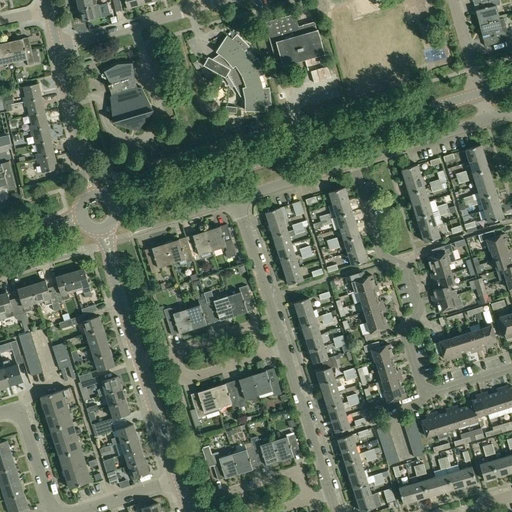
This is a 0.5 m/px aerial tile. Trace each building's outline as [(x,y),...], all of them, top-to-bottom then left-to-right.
[(76,0),(79,8),(93,5),(96,5),(96,4),(97,2),(96,0),(76,0)] [(119,0),(113,0),(113,1),(114,5),(116,12),(122,10),(119,0)] [(124,0),(127,9),(142,5),(140,0),(124,0)] [(485,8),(478,10),(481,24),(502,19),(502,18),(497,19),(494,6),(500,4),(498,0),(492,0),(484,2),(485,8)] [(93,5),(79,8),(82,21),(96,18),(101,17),(98,4),(96,5),(93,5)] [(295,13),(264,22),(275,59),(281,57),(283,64),(324,53),(322,47),(317,30),(315,23),(314,21),(299,26),(295,13)] [(340,16),(344,34),(358,31),(354,13),(340,16)] [(502,19),(481,24),(485,37),(490,36),(492,44),(510,40),(507,31),(505,32),(502,19)] [(383,37),(372,38),(373,52),(400,49),(397,31),(382,33),(383,37)] [(208,57),(203,66),(226,78),(228,76),(246,106),(246,110),(246,111),(264,112),(264,111),(263,105),(271,105),(269,87),(262,89),(261,84),(258,76),(265,74),(258,58),(252,62),(248,57),(243,51),(249,46),(237,34),(231,40),(227,36),(227,35),(217,51),(220,53),(212,59),(208,57)] [(349,42),(353,60),(367,57),(363,39),(349,42)] [(23,40),(9,44),(13,62),(13,60),(20,58),(20,60),(26,59),(28,65),(34,64),(34,62),(32,52),(31,47),(25,48),(23,40)] [(0,64),(13,62),(9,44),(0,45),(0,64)] [(403,61),(357,69),(360,82),(404,74),(403,66),(404,66),(403,61)] [(116,64),(104,71),(110,83),(108,84),(110,88),(112,96),(110,96),(113,122),(137,130),(153,110),(142,87),(137,87),(134,76),(133,64),(132,62),(117,63),(116,64)] [(328,66),(311,71),(314,83),(332,78),(328,66)] [(25,96),(23,97),(24,102),(42,98),(39,83),(23,87),(25,96)] [(12,96),(4,98),(5,104),(13,102),(12,96)] [(42,98),(24,102),(25,106),(27,106),(30,115),(45,112),(42,98)] [(32,124),(29,125),(30,130),(48,126),(45,112),(30,115),(32,124)] [(48,126),(30,130),(32,135),(34,134),(36,144),(51,140),(48,126)] [(0,138),(0,145),(10,144),(9,136),(0,138)] [(38,153),(36,154),(37,158),(54,155),(51,140),(36,144),(38,153)] [(481,144),(465,149),(469,162),(485,157),(481,144)] [(453,153),(443,156),(445,162),(454,158),(453,153)] [(54,155),(37,158),(38,163),(40,163),(42,172),(58,169),(54,155)] [(440,157),(430,160),(431,166),(441,163),(440,157)] [(485,157),(469,162),(473,174),(489,169),(485,157)] [(417,164),(402,169),(405,181),(421,176),(417,164)] [(2,166),(0,166),(0,189),(8,188),(8,190),(16,188),(11,171),(4,173),(2,166)] [(489,169),(473,174),(477,186),(492,181),(489,169)] [(421,176),(405,181),(409,193),(425,188),(421,176)] [(492,181),(477,186),(481,198),(496,193),(492,181)] [(441,183),(431,187),(432,192),(443,188),(441,183)] [(345,187),(329,192),(332,204),(349,199),(345,187)] [(425,188),(409,193),(413,205),(429,201),(425,188)] [(496,193),(481,198),(484,210),(500,205),(496,193)] [(315,196),(306,199),(307,204),(317,201),(315,196)] [(349,199),(332,204),(336,216),(352,211),(349,199)] [(300,201),(292,203),(296,216),(304,213),(300,201)] [(429,201),(413,205),(417,218),(433,213),(429,201)] [(274,209),(265,211),(269,224),(284,219),(281,211),(285,210),(284,205),(274,209)] [(500,205),(484,210),(488,222),(504,217),(500,205)] [(361,224),(368,222),(364,208),(357,210),(361,224)] [(352,211),(336,216),(340,228),(356,223),(352,211)] [(433,213),(417,218),(420,230),(436,225),(433,213)] [(331,218),(321,221),(322,226),(332,223),(331,218)] [(284,219),(269,224),(273,236),(288,231),(284,219)] [(474,221),(464,224),(465,229),(475,226),(474,221)] [(356,223),(340,228),(344,240),(360,235),(356,223)] [(219,226),(206,230),(212,250),(225,246),(227,250),(227,251),(225,252),(227,258),(237,255),(234,247),(227,224),(219,226)] [(436,225),(420,230),(424,242),(440,237),(439,232),(436,225)] [(461,225),(450,228),(452,233),(463,230),(461,225)] [(304,226),(293,229),(295,234),(305,231),(304,226)] [(288,231),(273,236),(277,248),(291,243),(289,236),(295,234),(293,229),(288,231)] [(196,242),(189,245),(194,260),(200,258),(199,254),(212,250),(206,230),(194,234),(196,242)] [(492,231),(480,235),(482,241),(488,240),(491,250),(492,249),(508,245),(508,244),(505,233),(494,237),(492,231)] [(360,235),(344,240),(347,252),(364,247),(360,235)] [(337,237),(326,240),(328,245),(338,242),(337,237)] [(178,239),(165,243),(172,263),(179,261),(180,265),(186,263),(194,260),(189,245),(181,247),(178,239)] [(165,243),(152,247),(154,255),(158,267),(172,263),(165,243)] [(291,243),(277,248),(281,260),(295,255),(291,243)] [(434,256),(428,258),(432,268),(433,267),(449,262),(456,260),(453,250),(452,243),(432,250),(434,256)] [(508,245),(492,249),(495,259),(511,254),(511,249),(511,250),(509,249),(508,245)] [(310,246),(300,249),(301,254),(311,250),(310,246)] [(364,247),(347,252),(351,265),(367,260),(364,247)] [(311,250),(301,254),(303,258),(313,255),(311,250)] [(511,254),(495,259),(498,270),(504,268),(511,265),(511,254)] [(154,255),(147,258),(152,274),(159,271),(158,267),(154,255)] [(295,255),(281,260),(284,272),(299,267),(295,255)] [(433,275),(431,275),(433,279),(453,273),(449,262),(433,267),(435,272),(433,275)] [(336,264),(326,267),(328,272),(338,269),(336,264)] [(299,267),(284,272),(288,285),(303,280),(299,267)] [(84,268),(70,273),(75,290),(82,288),(84,293),(91,291),(84,268)] [(357,273),(346,276),(348,283),(351,282),(354,292),(357,291),(358,291),(375,285),(372,275),(366,277),(364,271),(357,273)] [(58,284),(53,286),(58,301),(70,298),(68,292),(75,290),(70,273),(56,277),(58,284)] [(453,273),(433,279),(434,283),(435,282),(438,284),(440,288),(450,285),(456,283),(453,273)] [(45,280),(32,285),(37,302),(44,300),(46,305),(51,303),(54,311),(60,309),(58,301),(53,286),(48,288),(45,280)] [(375,285),(358,291),(362,301),(378,296),(376,291),(378,288),(379,288),(378,284),(375,286),(375,285)] [(20,296),(15,298),(20,313),(22,320),(25,331),(32,329),(26,311),(32,310),(30,304),(37,302),(32,285),(18,289),(20,296)] [(241,291),(227,296),(233,316),(247,311),(245,303),(252,301),(248,289),(247,285),(240,288),(241,291)] [(433,297),(432,298),(433,301),(453,295),(457,294),(455,290),(452,291),(450,285),(440,288),(433,290),(435,295),(433,297)] [(211,291),(204,293),(205,295),(206,298),(207,302),(211,314),(218,312),(221,320),(233,316),(227,296),(214,300),(213,296),(211,291)] [(329,291),(319,295),(320,299),(331,296),(329,291)] [(7,292),(0,294),(0,313),(6,311),(8,317),(13,315),(20,313),(15,298),(9,300),(7,292)] [(453,295),(433,301),(434,305),(435,304),(439,306),(440,311),(457,306),(455,300),(458,299),(457,294),(453,295)] [(378,296),(362,301),(365,311),(385,305),(383,301),(382,302),(379,301),(378,296)] [(309,297),(294,302),(298,314),(313,310),(309,297)] [(199,305),(186,309),(193,329),(206,324),(203,317),(211,314),(207,302),(206,298),(198,301),(199,305)] [(504,300),(491,304),(493,310),(505,306),(504,300)] [(95,304),(81,309),(83,313),(83,315),(97,310),(95,304)] [(385,305),(365,311),(368,322),(384,317),(383,312),(384,309),(386,309),(385,305)] [(169,308),(163,310),(169,328),(176,326),(179,333),(193,329),(186,309),(173,313),(171,309),(169,308)] [(313,310),(298,314),(302,326),(317,322),(313,310)] [(501,318),(497,319),(503,338),(507,336),(507,338),(511,336),(511,325),(509,314),(501,317),(501,318)] [(99,316),(82,321),(86,334),(103,329),(99,316)] [(370,333),(364,335),(366,341),(378,337),(376,331),(389,327),(386,316),(384,317),(368,322),(367,322),(370,333)] [(332,317),(322,320),(324,325),(334,322),(332,317)] [(71,319),(59,322),(61,328),(73,325),(71,319)] [(317,322),(302,326),(306,338),(321,334),(317,322)] [(493,325),(482,328),(487,344),(486,344),(488,348),(492,347),(491,345),(493,342),(498,341),(493,325)] [(482,328),(472,331),(478,351),(481,350),(481,348),(482,346),(486,344),(487,344),(482,328)] [(103,329),(86,334),(90,346),(107,341),(103,329)] [(472,331),(461,334),(466,351),(471,349),(473,350),(474,352),(478,351),(472,331)] [(30,332),(19,335),(21,341),(32,337),(30,332)] [(321,334),(306,338),(310,351),(324,346),(321,334)] [(461,334),(451,338),(457,357),(460,356),(460,354),(461,352),(466,351),(461,334)] [(32,337),(21,341),(22,347),(34,343),(32,337)] [(451,338),(440,341),(445,357),(450,356),(453,357),(453,358),(457,357),(451,338)] [(16,340),(10,342),(15,358),(21,356),(16,340)] [(344,340),(334,343),(336,348),(346,344),(344,340)] [(107,341),(90,346),(94,358),(111,353),(107,341)] [(64,342),(52,346),(54,352),(66,348),(64,342)] [(375,342),(364,345),(366,352),(372,350),(375,360),(377,360),(394,354),(390,344),(377,348),(375,342)] [(34,343),(22,347),(24,352),(36,349),(34,343)] [(324,346),(310,351),(313,363),(322,360),(328,358),(328,357),(324,346)] [(66,348),(54,352),(56,358),(68,354),(66,348)] [(36,349),(24,352),(26,358),(38,354),(36,349)] [(111,353),(94,358),(98,370),(114,365),(111,353)] [(38,354),(26,358),(28,364),(39,360),(38,354)] [(68,354),(56,358),(57,364),(70,360),(68,354)] [(394,354),(377,360),(380,370),(396,366),(394,361),(396,358),(397,358),(396,354),(394,355),(394,354)] [(324,369),(316,371),(320,383),(335,379),(331,367),(338,365),(336,359),(335,355),(328,357),(328,358),(322,360),(324,369)] [(9,360),(3,362),(5,367),(10,385),(23,381),(17,364),(16,364),(11,365),(9,360)] [(39,360),(28,364),(29,369),(41,366),(39,360)] [(70,360),(57,364),(59,370),(61,369),(65,368),(68,367),(71,366),(71,365),(70,360)] [(41,366),(29,369),(31,375),(43,372),(41,366)] [(396,366),(380,370),(383,380),(402,374),(401,371),(400,371),(397,370),(396,366)] [(5,367),(0,368),(0,388),(10,385),(5,367)] [(266,371),(252,375),(258,395),(272,391),(273,391),(275,397),(281,395),(280,389),(276,377),(268,379),(266,371)] [(91,372),(78,376),(80,382),(92,378),(91,372)] [(355,373),(344,376),(346,381),(356,377),(355,373)] [(402,374),(383,380),(386,391),(402,386),(401,381),(402,378),(403,378),(402,374)] [(241,387),(234,390),(238,402),(240,408),(247,405),(245,400),(252,397),(258,395),(252,375),(238,380),(241,387)] [(103,387),(98,389),(100,396),(105,394),(122,389),(118,376),(101,381),(103,387)] [(92,378),(80,382),(82,388),(94,384),(92,378)] [(335,379),(320,383),(324,396),(339,391),(335,379)] [(225,384),(211,388),(218,411),(219,412),(225,406),(231,404),(233,410),(240,408),(238,402),(234,390),(227,392),(225,384)] [(387,397),(381,399),(382,403),(384,410),(396,406),(394,400),(407,396),(403,385),(402,386),(386,391),(385,391),(387,397)] [(506,386),(502,387),(509,406),(511,405),(511,387),(510,388),(507,387),(506,386)] [(498,392),(493,393),(499,409),(509,406),(502,387),(499,388),(499,389),(498,392)] [(62,390),(40,397),(45,414),(68,407),(64,396),(70,394),(68,388),(62,390)] [(201,401),(193,403),(196,411),(198,418),(206,415),(218,411),(211,388),(198,393),(201,401)] [(122,389),(105,394),(109,406),(126,401),(122,389)] [(339,391),(324,396),(328,408),(342,403),(339,391)] [(485,392),(481,393),(488,413),(499,409),(493,393),(489,395),(486,393),(485,392)] [(477,398),(472,400),(473,401),(477,416),(488,413),(481,393),(478,394),(478,396),(477,398)] [(126,401),(109,406),(113,418),(130,413),(126,401)] [(468,406),(463,407),(468,423),(478,420),(477,416),(473,401),(469,402),(470,403),(468,406)] [(342,403),(328,408),(331,420),(346,415),(342,403)] [(456,406),(452,407),(458,427),(468,423),(463,407),(459,409),(456,408),(456,406)] [(68,407),(45,414),(51,430),(73,424),(68,407)] [(447,412),(443,414),(447,430),(458,427),(452,407),(448,408),(449,410),(447,412)] [(435,412),(431,413),(437,433),(447,430),(443,414),(438,415),(435,414),(435,412)] [(223,413),(203,417),(205,424),(224,420),(223,413)] [(427,418),(421,420),(426,436),(437,433),(431,413),(427,415),(428,416),(427,418)] [(346,415),(331,420),(335,432),(350,427),(346,415)] [(364,417),(354,421),(356,425),(366,422),(364,417)] [(414,417),(403,421),(405,427),(416,423),(414,417)] [(106,420),(94,424),(96,430),(113,425),(111,418),(106,420)] [(416,423),(405,427),(406,433),(418,429),(416,423)] [(73,424),(51,430),(57,449),(79,442),(73,424)] [(119,437),(112,439),(114,444),(121,442),(137,437),(133,424),(116,429),(119,437)] [(113,425),(96,430),(97,435),(115,430),(113,425)] [(388,425),(377,429),(379,435),(390,431),(388,425)] [(418,429),(406,433),(408,439),(420,435),(418,429)] [(390,431),(379,435),(380,441),(392,437),(390,431)] [(287,437),(273,441),(279,461),(293,457),(290,447),(297,445),(294,434),(287,437)] [(352,434),(338,438),(341,451),(356,446),(352,434)] [(420,435),(408,439),(410,445),(422,441),(420,435)] [(137,437),(121,442),(124,454),(141,449),(137,437)] [(392,437),(380,441),(382,447),(394,443),(392,437)] [(258,438),(250,441),(251,443),(252,447),(256,458),(259,467),(266,465),(279,461),(273,441),(260,445),(258,438)] [(7,440),(0,442),(0,457),(11,454),(7,440)] [(422,441),(410,445),(412,451),(423,447),(422,441)] [(79,442),(57,449),(61,462),(83,455),(79,442)] [(394,443),(382,447),(384,453),(396,449),(394,443)] [(209,445),(202,448),(208,467),(213,465),(215,471),(221,469),(224,478),(238,474),(232,454),(219,458),(218,452),(211,454),(209,445)] [(356,446),(341,451),(345,463),(360,458),(359,454),(356,446)] [(246,449),(232,454),(238,474),(252,469),(249,460),(256,458),(252,447),(246,449)] [(379,447),(364,452),(366,456),(375,453),(380,451),(379,447)] [(423,447),(412,451),(414,457),(425,453),(423,447)] [(141,449),(124,454),(128,466),(145,461),(141,449)] [(396,449),(384,453),(385,457),(386,459),(398,455),(396,449)] [(375,453),(366,456),(367,461),(377,458),(375,453)] [(11,454),(0,457),(0,471),(16,467),(11,454)] [(83,455),(61,462),(65,475),(87,468),(83,455)] [(398,455),(386,459),(388,465),(400,461),(398,455)] [(504,457),(492,460),(497,476),(509,473),(504,457)] [(103,461),(106,473),(115,470),(111,458),(103,461)] [(360,458),(345,463),(349,475),(364,470),(360,458)] [(492,460),(480,464),(484,480),(497,476),(492,460)] [(128,466),(123,468),(125,473),(130,471),(132,478),(134,484),(141,481),(139,476),(149,473),(149,472),(150,472),(150,470),(149,467),(148,466),(147,466),(145,461),(128,466)] [(472,466),(460,470),(464,486),(477,482),(472,466)] [(16,467),(0,471),(0,484),(1,486),(20,480),(16,467)] [(87,468),(65,475),(69,488),(91,481),(87,468)] [(115,470),(106,473),(111,485),(119,482),(115,470)] [(364,470),(349,475),(353,487),(368,482),(366,478),(364,470)] [(460,470),(447,473),(452,489),(464,486),(460,470)] [(100,473),(94,475),(96,481),(102,479),(100,473)] [(447,473),(435,477),(440,493),(452,489),(447,473)] [(435,477),(423,480),(428,496),(440,493),(435,477)] [(20,480),(1,486),(5,500),(24,494),(20,480)] [(418,482),(411,484),(416,500),(428,496),(423,480),(418,482)] [(368,482),(353,487),(357,499),(372,494),(369,487),(368,482)] [(411,484),(398,487),(403,503),(416,500),(411,484)] [(392,488),(383,491),(387,503),(395,500),(392,488)] [(24,494),(5,500),(8,511),(13,511),(28,507),(24,494)] [(357,499),(361,511),(375,506),(372,494),(357,499)] [(142,508),(142,511),(161,511),(158,502),(142,508)]
